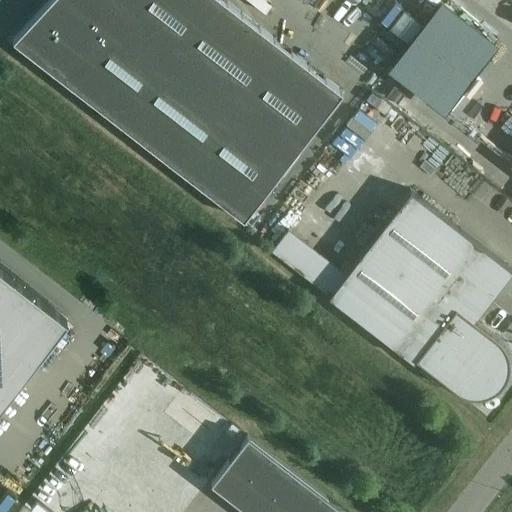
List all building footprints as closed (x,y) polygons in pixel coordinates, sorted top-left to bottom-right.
[(50,0),(14,39),(245,218),(343,91),(226,0),(50,0)] [(449,126),(498,54),(437,12),(388,84),(449,126)] [(354,74),(362,82),(374,69),(366,61),(354,74)] [(358,142),(373,153),(379,144),(364,133),(358,142)] [(468,208),(481,187),(455,171),(442,192),(468,208)] [(508,350),(506,346),(504,342),(501,339),(497,336),(475,318),(511,270),(511,266),(411,189),(329,294),(414,360),(417,356),(457,388),(462,391),(467,393),(473,394),(478,394),(484,394),(489,392),(492,391),(495,389),(497,388),(500,385),(503,382),(505,378),(507,375),(509,371),(510,366),(510,362),(510,358),(509,354),(508,350)] [(0,401),(66,317),(0,266),(0,401)] [(341,511),(326,500),(329,497),(251,437),(251,436),(248,434),(211,481),(251,511),(341,511)]
